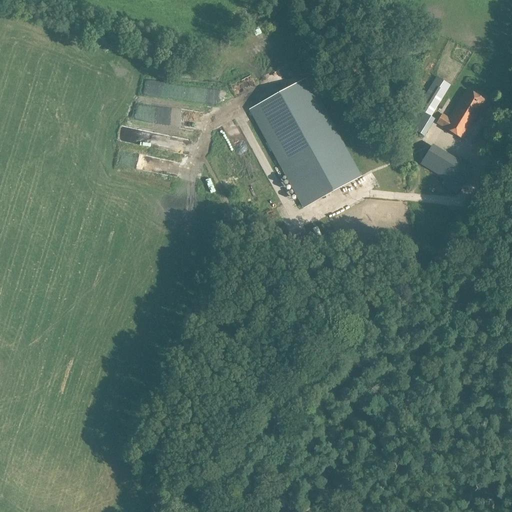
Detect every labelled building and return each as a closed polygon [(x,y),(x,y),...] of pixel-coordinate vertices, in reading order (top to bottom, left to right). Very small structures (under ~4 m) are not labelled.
[(436,77),(407,126),(424,137),(430,127),(424,123),(429,116),(431,117),(437,107),(439,104),(450,86),(436,77)] [(251,110),(304,207),(360,177),(306,79),(251,110)] [(442,115),(436,124),(444,129),(462,140),(485,102),(466,90),(449,119),(442,115)] [(425,138),(431,141),(435,133),(429,130),(425,138)] [(432,145),(420,165),(460,190),(473,169),(432,145)] [(300,252),(311,248),(309,239),(307,239),(306,236),(301,235),(297,237),(297,239),(295,240),(300,252)]
